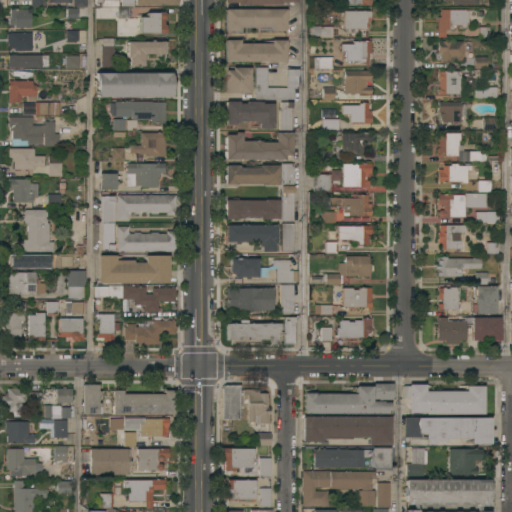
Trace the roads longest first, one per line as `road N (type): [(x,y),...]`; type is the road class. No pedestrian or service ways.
road 1 (residential): [(408,368),(408,0)]
road 2 (residential): [(511,368),(201,368)]
road 3 (tertiary): [(201,305),(201,27)]
road 4 (residential): [(201,368),(0,367)]
road 5 (residential): [(286,511),(289,368)]
